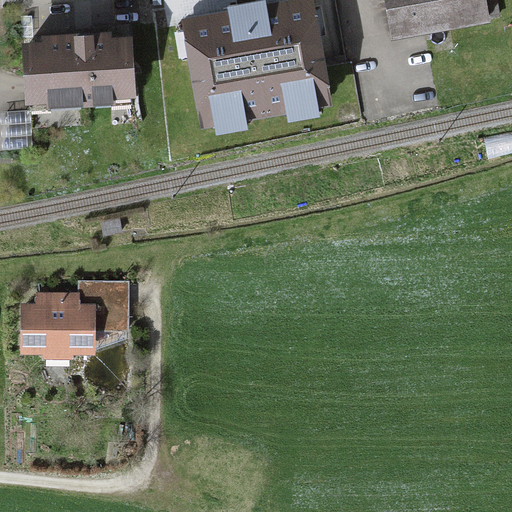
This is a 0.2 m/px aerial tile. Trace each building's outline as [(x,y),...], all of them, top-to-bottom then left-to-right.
[(485,0),(388,0),(394,30),(488,13),(485,0)] [(310,1),(188,23),(206,121),(328,100),(310,1)] [(48,46),(28,47),(31,98),(51,96),(52,103),(112,100),(112,93),(133,91),(129,41),(109,42),(108,35),(48,39),(48,46)] [(121,218),(103,222),(105,234),(123,230),(121,218)] [(128,304),(90,304),(90,308),(80,308),(80,295),(39,295),(39,308),(27,308),(27,348),(46,348),(46,355),(72,355),(72,349),(92,349),(92,329),(128,329),(128,304)]
